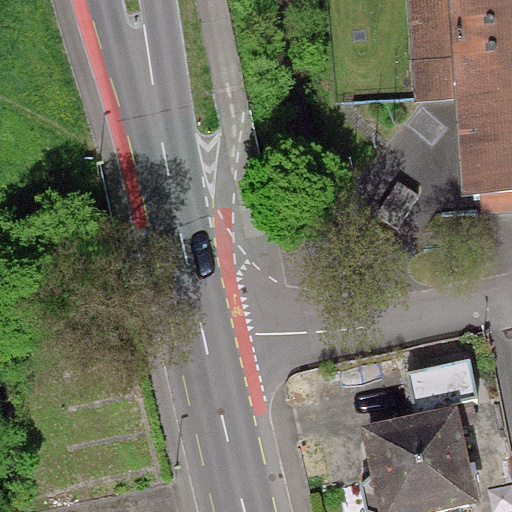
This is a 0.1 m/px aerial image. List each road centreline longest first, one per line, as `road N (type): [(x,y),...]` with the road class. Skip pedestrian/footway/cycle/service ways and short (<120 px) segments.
road 1 (primary): [(135,0),(203,337)]
road 2 (residential): [(203,337),(330,332),(511,299)]
road 3 (primary): [(203,337),(243,511)]
